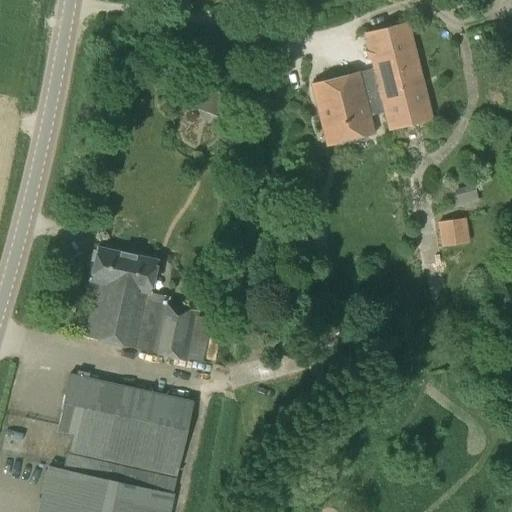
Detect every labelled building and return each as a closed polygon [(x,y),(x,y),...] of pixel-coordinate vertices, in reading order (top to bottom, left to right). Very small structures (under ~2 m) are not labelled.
[(370,60),(372,67),(310,83),(326,145),(372,134),(368,115),(383,111),(388,130),(431,119),(406,21),(363,32),(368,51),(364,52),(367,61),(370,60)] [(478,189),(460,192),(461,200),(480,198),(478,189)] [(469,243),(465,218),(436,223),(440,248),(469,243)] [(199,311),(146,299),(154,260),(97,247),(90,279),(96,280),(84,336),(200,362),(210,319),(198,316),(199,311)] [(48,467),(172,494),(192,401),(68,374),(56,430),(70,433),(62,469),(48,466),(48,467)] [(167,511),(172,494),(48,467),(37,511),(167,511)]
